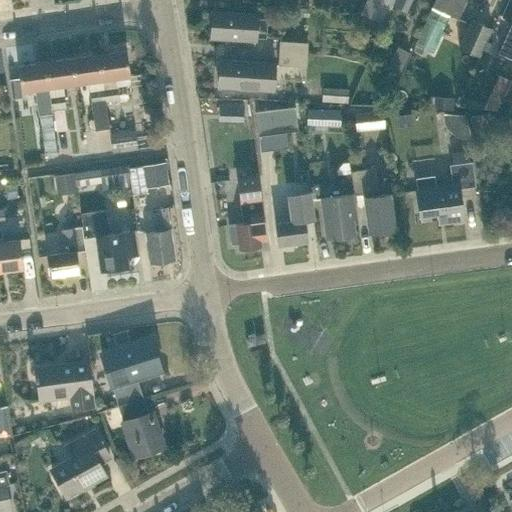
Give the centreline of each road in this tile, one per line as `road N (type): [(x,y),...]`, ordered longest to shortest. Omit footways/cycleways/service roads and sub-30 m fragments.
road 1 (residential): [(209,292),(511,253)]
road 2 (residential): [(209,292),(163,6)]
road 3 (residential): [(0,322),(209,292)]
road 4 (residential): [(351,511),(511,419)]
road 5 (residential): [(262,447),(216,345),(209,292)]
road 6 (residential): [(163,6),(0,29)]
road 7 (residential): [(152,511),(262,447)]
